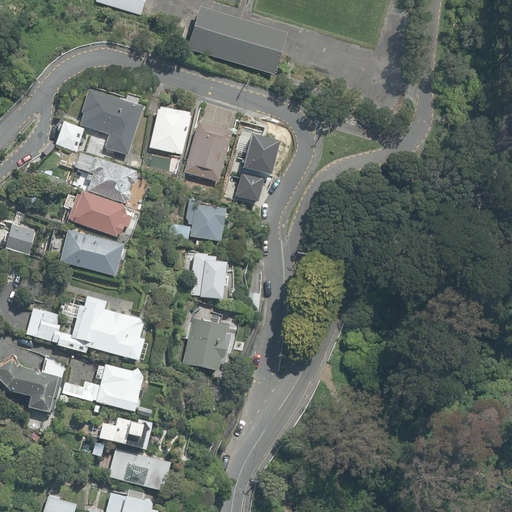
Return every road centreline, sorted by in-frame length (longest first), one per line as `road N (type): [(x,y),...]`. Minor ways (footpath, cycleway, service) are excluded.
road 1 (residential): [(35,97),(86,59),(108,57),(290,113),(306,126),(307,153),(286,201),(275,262),(264,430)]
road 2 (unclassified): [(511,26),(506,134),(493,177),(459,214),(398,237),(367,262),(264,430)]
